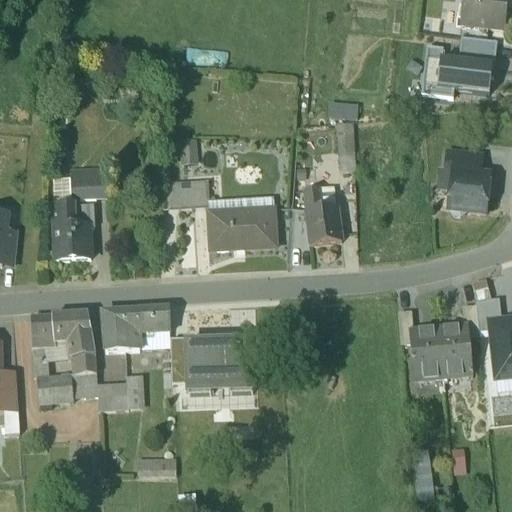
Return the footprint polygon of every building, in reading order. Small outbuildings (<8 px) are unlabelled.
[(450,0),(447,34),(460,36),(464,0),(450,0)] [(509,3),(485,0),(464,0),(460,36),(504,41),(509,3)] [(495,75),(498,53),(463,49),(461,72),(495,75)] [(446,59),(427,57),(422,106),(455,110),(456,100),(441,99),(445,70),(446,59)] [(492,104),(495,75),(461,72),(445,70),(441,99),(456,100),(492,104)] [(351,135),(337,135),(339,165),(353,165),(351,135)] [(481,165),(446,161),(444,179),(444,180),(452,181),(453,180),(479,183),(481,165)] [(355,180),(355,164),(353,165),(339,165),(339,181),(355,180)] [(444,179),(438,179),(436,197),(450,199),(452,181),(444,180),(444,179)] [(479,183),(453,180),(452,181),(450,199),(448,218),(454,224),(460,225),(465,222),(465,220),(485,222),(489,184),(479,183)] [(94,186),(72,187),(73,209),(95,208),(94,186)] [(109,186),(94,186),(95,208),(110,207),(109,186)] [(72,187),(54,188),(55,216),(73,215),(73,209),(72,187)] [(191,191),(193,218),(211,217),(209,190),(191,191)] [(165,220),(193,218),(191,191),(167,193),(165,220)] [(320,197),(304,199),(307,221),(323,219),(320,197)] [(73,215),(55,216),(56,238),(57,269),(92,268),(91,236),(96,236),(95,215),(73,215)] [(307,221),(306,221),(311,254),(342,250),(337,217),(323,219),(307,221)] [(275,220),(211,223),(213,261),(277,257),(275,220)] [(18,241),(6,239),(3,270),(15,271),(18,241)] [(488,296),(474,299),(476,309),(490,306),(488,296)] [(475,315),(479,340),(490,340),(489,330),(501,329),(498,305),(475,310),(475,315)] [(475,315),(462,316),(464,337),(466,337),(467,347),(479,346),(479,340),(475,315)] [(168,317),(124,319),(127,337),(150,335),(169,334),(168,317)] [(124,319),(102,320),(106,361),(125,360),(125,344),(124,337),(127,337),(124,319)] [(412,320),(398,321),(400,352),(412,351),(412,341),(413,341),(412,320)] [(88,321),(68,324),(71,338),(76,368),(96,365),(88,321)] [(68,324),(54,325),(55,339),(71,338),(68,324)] [(54,325),(31,326),(33,349),(56,347),(55,339),(54,325)] [(490,340),(496,388),(511,385),(511,327),(501,329),(489,330),(490,340)] [(169,351),(169,334),(150,335),(151,353),(169,351)] [(464,337),(439,339),(443,386),(470,384),(467,347),(466,337),(464,337)] [(413,341),(412,341),(412,351),(415,388),(443,386),(439,339),(413,341)] [(257,341),(222,342),(222,351),(251,350),(252,365),(258,365),(257,341)] [(136,344),(125,344),(125,360),(137,359),(136,344)] [(188,392),(187,352),(187,347),(171,347),(173,393),(188,392)] [(189,402),(253,400),(252,365),(251,350),(222,351),(187,352),(188,392),(189,402)] [(33,352),(34,372),(43,372),(44,372),(44,370),(43,352),(33,352)] [(97,391),(96,365),(76,368),(77,376),(72,376),(74,394),(75,404),(98,404),(97,391)] [(43,386),(43,378),(43,372),(34,372),(35,387),(43,386)] [(51,377),(43,378),(43,386),(44,396),(74,394),(72,376),(51,377)] [(16,380),(0,381),(0,417),(18,416),(16,380)] [(126,385),(126,392),(113,392),(113,390),(97,391),(98,404),(98,416),(113,416),(126,415),(143,414),(143,385),(126,385)] [(74,394),(44,396),(45,406),(75,404),(74,394)] [(176,467),(137,468),(138,484),(162,483),(163,498),(177,498),(176,467)] [(69,482),(56,483),(58,507),(66,507),(65,497),(70,497),(69,482)]
